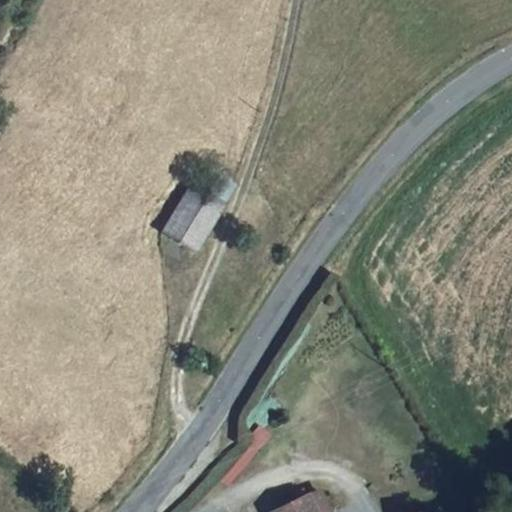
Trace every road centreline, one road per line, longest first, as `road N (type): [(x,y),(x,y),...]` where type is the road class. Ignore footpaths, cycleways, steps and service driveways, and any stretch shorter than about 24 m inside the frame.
road 1 (tertiary): [(137,511),(228,397),(364,185),(450,100),(511,64)]
road 2 (track): [(196,437),(180,407),(180,346),(278,82),(296,0)]
